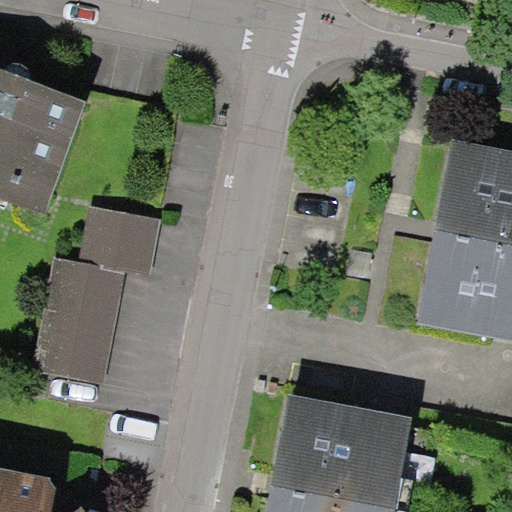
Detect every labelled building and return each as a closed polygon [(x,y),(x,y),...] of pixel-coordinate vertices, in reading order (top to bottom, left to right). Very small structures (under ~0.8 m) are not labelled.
[(0,217),(30,228),(72,113),(0,86),(0,217)] [(511,166),(448,153),(410,327),(511,348),(511,166)] [(50,263),(31,378),(100,390),(120,275),(148,280),(158,222),(86,210),(76,267),(50,263)] [(390,511),(408,419),(280,395),(258,511),(390,511)] [(0,472),(0,511),(92,511),(95,493),(0,472)]
